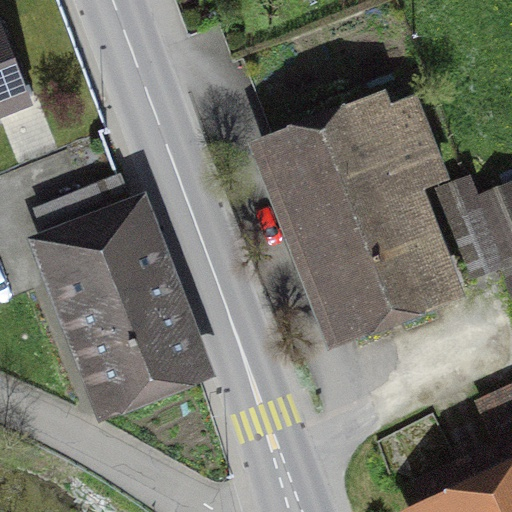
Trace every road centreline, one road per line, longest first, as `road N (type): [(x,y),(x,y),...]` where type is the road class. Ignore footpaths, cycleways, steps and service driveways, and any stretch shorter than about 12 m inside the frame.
road 1 (secondary): [(111,0),(296,511)]
road 2 (track): [(274,441),(410,382),(511,363)]
road 3 (unclassified): [(209,511),(63,422),(0,394)]
